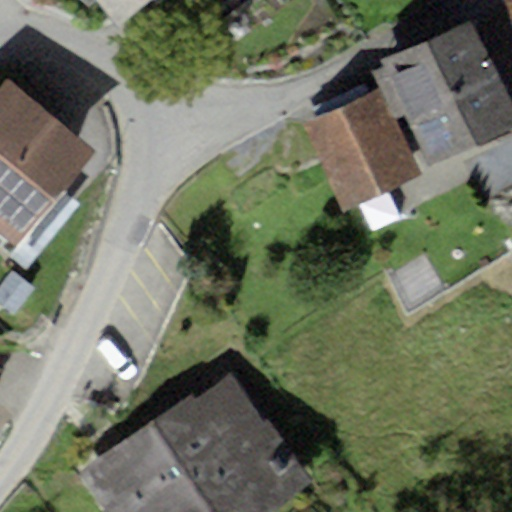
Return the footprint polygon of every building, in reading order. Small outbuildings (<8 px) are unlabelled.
[(96,0),(118,25),(147,0),(96,0)] [(511,0),(503,0),(511,20),(511,0)] [(511,92),(472,19),(372,64),(395,117),(406,112),(428,166),(511,129),(511,92)] [(100,152),(8,77),(0,86),(0,234),(19,250),(100,152)] [(378,89),(303,125),(344,212),(420,176),(378,89)] [(36,288),(14,271),(0,288),(0,305),(14,316),(36,288)] [(194,391),(81,471),(107,509),(102,511),(268,511),(311,482),(234,373),(199,398),(194,391)]
